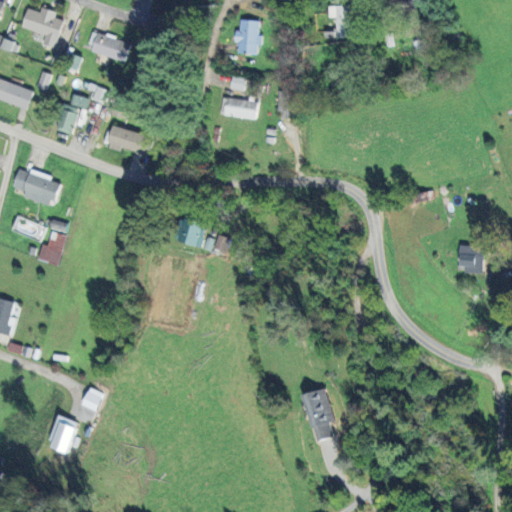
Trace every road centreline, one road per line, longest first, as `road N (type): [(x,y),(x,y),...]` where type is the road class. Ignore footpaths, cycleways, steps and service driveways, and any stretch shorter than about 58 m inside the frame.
road 1 (residential): [(0,125),(137,177),(348,187),(370,210),(380,276),(400,318),(452,357),(489,358)]
road 2 (residential): [(377,244),(364,253),(355,281),(378,465),(368,490),(339,511)]
road 3 (residential): [(190,181),(209,45),(237,0)]
road 4 (residential): [(497,511),(502,397),(489,358)]
